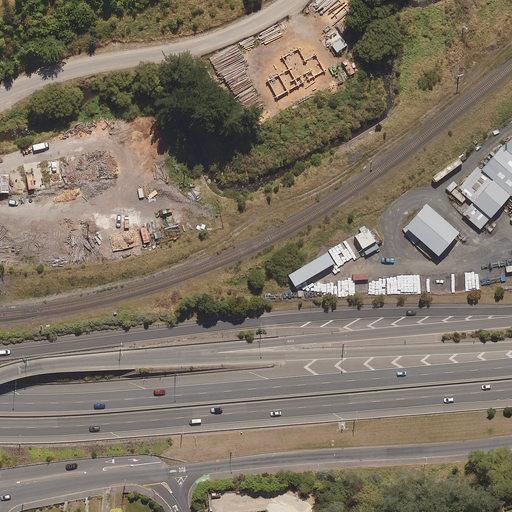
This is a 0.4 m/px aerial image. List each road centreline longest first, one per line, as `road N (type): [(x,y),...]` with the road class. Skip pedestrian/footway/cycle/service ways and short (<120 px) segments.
road 1 (motorway): [(0,354),(326,314),(511,311)]
road 2 (motorway): [(0,402),(511,366)]
road 3 (motorway): [(511,388),(234,412),(0,419)]
road 4 (secondary): [(200,353),(511,320)]
road 5 (motorway): [(200,353),(511,346)]
road 6 (unclassified): [(292,0),(220,37),(74,68),(0,94)]
road 7 (secondary): [(511,441),(208,465)]
road 8 (secondary): [(0,374),(36,364),(200,353)]
road 9 (secondary): [(0,494),(158,473)]
